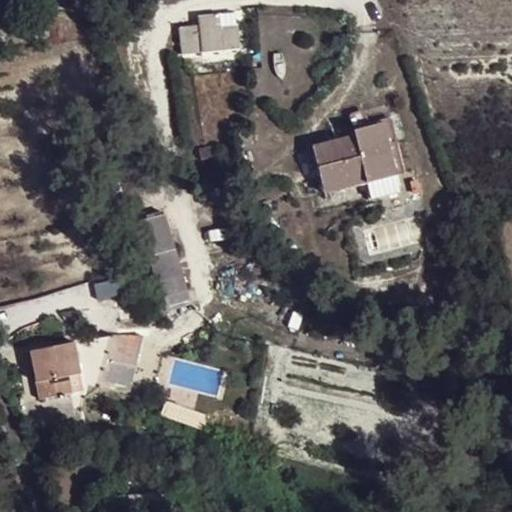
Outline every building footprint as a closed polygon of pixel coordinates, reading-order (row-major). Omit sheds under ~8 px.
[(234,24),(232,10),(217,12),(219,26),(234,24)] [(219,26),(217,12),(198,15),(197,23),(179,27),(183,53),(237,47),(234,24),(219,26)] [(324,193),(395,173),(383,120),(351,129),(353,136),(312,146),(324,193)] [(218,145),(199,149),(201,159),(212,157),(215,164),(221,161),(218,145)] [(400,190),(395,173),(367,181),(371,198),(400,190)] [(138,220),(149,258),(174,249),(163,212),(138,220)] [(149,258),(155,276),(183,275),(174,249),(149,258)] [(183,275),(155,276),(161,296),(186,287),(183,275)] [(112,337),(99,386),(127,389),(141,337),(112,337)] [(66,374),(78,372),(72,342),(31,350),(41,399),(70,393),(66,374)] [(66,374),(70,393),(82,391),(78,372),(66,374)] [(207,416),(167,402),(163,412),(203,426),(207,416)]
